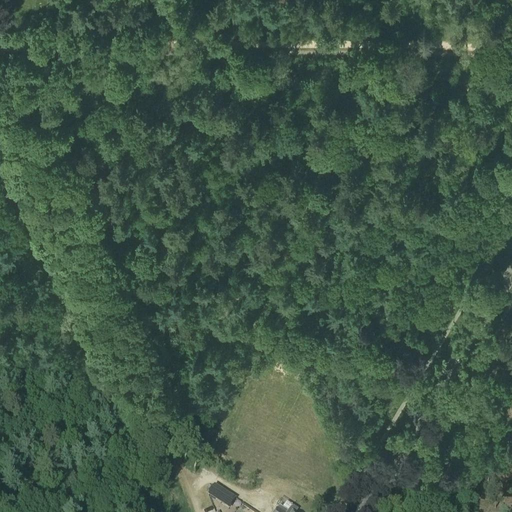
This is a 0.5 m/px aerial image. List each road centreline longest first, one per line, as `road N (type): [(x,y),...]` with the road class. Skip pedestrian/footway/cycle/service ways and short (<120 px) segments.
road 1 (track): [(198,511),(9,56),(0,51)]
road 2 (track): [(0,48),(444,45)]
road 3 (unclassified): [(361,511),(511,272)]
